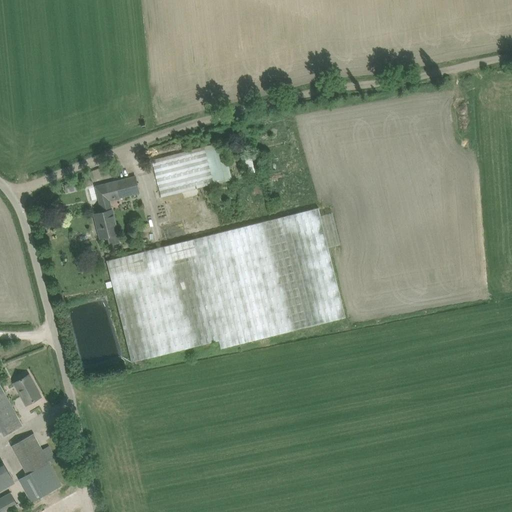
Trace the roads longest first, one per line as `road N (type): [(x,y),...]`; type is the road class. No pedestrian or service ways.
road 1 (track): [(11,194),(193,125),(511,61)]
road 2 (unclassified): [(98,511),(21,214),(0,184)]
